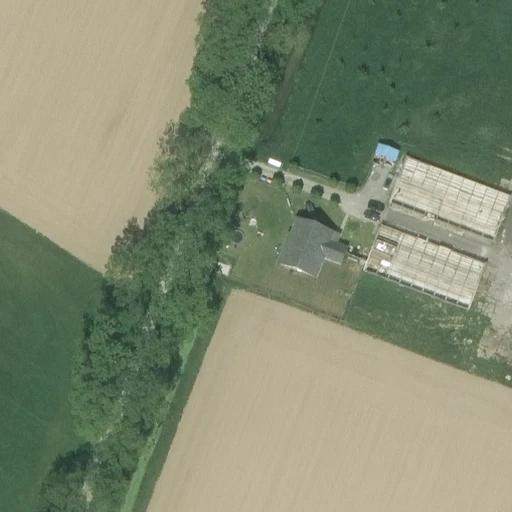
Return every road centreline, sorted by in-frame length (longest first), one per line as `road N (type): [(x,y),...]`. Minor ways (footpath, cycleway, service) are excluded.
road 1 (unclassified): [(213,154),(271,0)]
road 2 (unclassified): [(199,511),(126,476),(110,432)]
